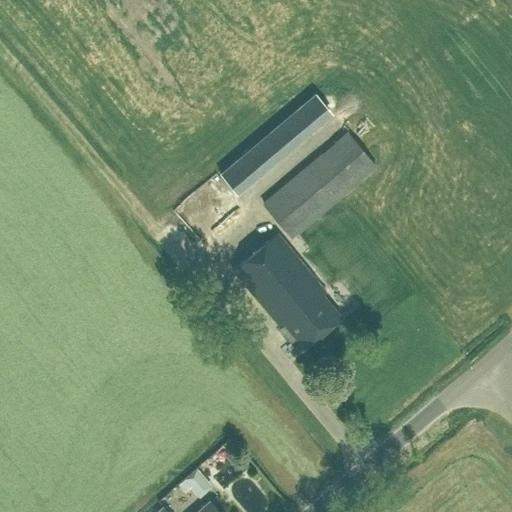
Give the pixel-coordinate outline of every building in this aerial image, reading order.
[(316,88),(218,166),(237,188),(334,111),(316,88)] [(284,241),(374,165),(347,133),(263,204),(285,230),(280,234),(278,232),(233,269),(290,339),(294,336),(302,346),(340,315),(322,293),(325,291),(284,241)] [(261,511),(272,505),(245,466),(234,474),(239,481),(232,486),(249,511),(261,511)] [(196,471),(165,501),(176,511),(186,511),(203,496),(198,490),(206,482),(196,471)] [(219,511),(210,501),(196,511),(219,511)]
